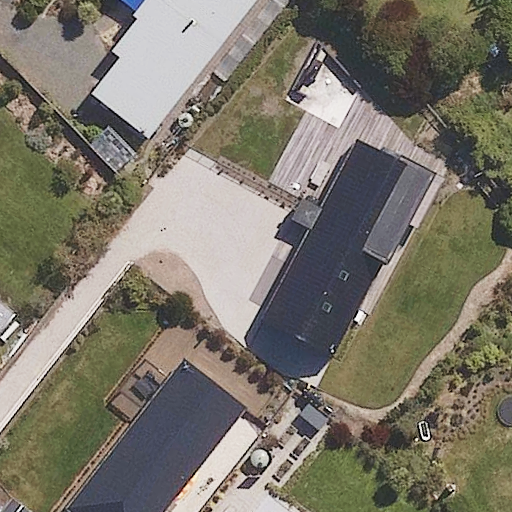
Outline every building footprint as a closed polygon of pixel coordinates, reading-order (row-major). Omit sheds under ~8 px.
[(289,0),(125,0),(147,17),(119,52),(127,58),(98,94),(154,138),(213,64),(229,77),(289,0)] [(0,335),(16,317),(0,303),(0,335)] [(486,368),(467,353),(431,397),(451,413),(486,368)] [(76,511),(167,511),(248,409),(188,362),(73,509),(76,511)] [(297,511),(275,494),(260,511),(297,511)]
